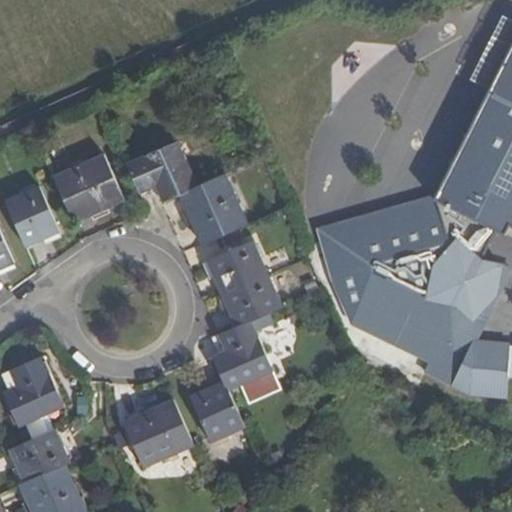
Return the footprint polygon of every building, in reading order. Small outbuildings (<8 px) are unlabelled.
[(511,46),(438,200),(497,229),(504,232),(508,224),(511,226),(511,46)] [(176,141),(123,165),(141,205),(161,196),(166,200),(175,195),(196,186),(176,141)] [(100,158),(50,180),(71,225),(120,203),(100,158)] [(225,174),(196,186),(175,195),(196,245),(246,224),(225,174)] [(36,188),(2,203),(24,249),(58,234),(36,188)] [(428,198),(316,229),(330,279),(351,324),(430,362),(425,372),(469,395),(508,399),(510,343),(478,341),(511,272),(511,267),(481,259),(497,229),(438,200),(428,198)] [(231,288),(278,268),(264,236),(217,256),(231,288)] [(0,239),(0,269),(11,264),(0,239)] [(293,303),(278,268),(231,288),(246,323),(262,316),(293,303)] [(262,316),(246,323),(215,336),(223,354),(212,359),(224,387),(281,361),(262,316)] [(63,409),(41,359),(8,372),(16,388),(2,394),(17,428),(63,409)] [(244,432),(224,387),(191,401),(211,447),(244,432)] [(147,473),(193,452),(173,406),(127,426),(147,473)] [(22,486),(64,467),(71,464),(56,430),(8,452),(22,486)] [(28,511),(83,511),(64,467),(22,486),(18,488),(28,511)]
